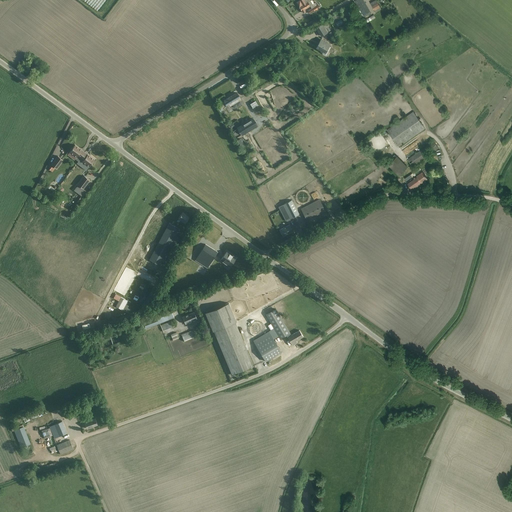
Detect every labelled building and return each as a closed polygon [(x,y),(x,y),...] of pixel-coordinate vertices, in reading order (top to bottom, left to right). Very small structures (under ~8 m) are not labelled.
[(86,0),(86,2),(104,11),(108,7),(108,2),(108,0),(86,0)] [(308,3),(311,1),(309,0),(300,0),(297,3),(299,7),(299,8),(300,8),(302,11),(303,13),(306,11),(305,9),(310,6),(308,3)] [(355,0),(354,1),(363,15),(364,17),(371,13),(362,0),(355,0)] [(376,0),(370,3),(374,11),(380,7),(376,0)] [(320,8),(318,5),(309,10),(311,14),(316,10),(316,11),(317,10),(320,8)] [(327,32),(322,25),(317,28),(322,36),(327,32)] [(325,52),(330,44),(322,39),(317,48),(325,52)] [(237,101),(241,98),(240,99),(237,94),(238,93),(237,93),(224,101),(225,101),(228,106),(227,106),(228,106),(233,103),(234,104),(238,102),(237,101)] [(260,102),(255,106),(258,111),(264,107),(260,102)] [(399,146),(425,128),(413,111),(387,130),(399,146)] [(253,119),(238,128),(242,134),(257,125),(253,119)] [(433,141),(407,159),(412,166),(438,148),(433,141)] [(75,145),(74,146),(73,146),(72,148),(70,152),(77,157),(75,159),(78,161),(85,152),(82,150),(75,145)] [(88,155),(85,152),(78,161),(81,163),(83,161),(90,166),(92,163),(93,163),(94,161),(95,160),(88,154),(88,155)] [(57,169),(64,160),(58,156),(52,165),(57,169)] [(396,157),(388,165),(398,176),(407,167),(396,157)] [(413,179),(407,183),(412,190),(418,185),(427,178),(422,171),(412,178),(413,179)] [(84,189),(91,180),(85,176),(78,185),(84,189)] [(301,209),(308,223),(326,213),(319,199),(301,209)] [(279,207),(286,221),(299,214),(292,200),(279,207)] [(189,217),(183,212),(178,218),(179,218),(176,222),(179,224),(182,220),(185,223),(189,217)] [(169,224),(149,261),(159,267),(163,259),(167,261),(179,239),(175,237),(179,230),(169,224)] [(279,230),(283,237),(293,231),(289,225),(279,230)] [(206,244),(196,260),(207,268),(217,252),(206,244)] [(236,258),(227,252),(221,259),(227,264),(227,263),(230,265),(230,266),(236,258)] [(121,297),(116,306),(119,308),(120,306),(124,308),(123,308),(126,310),(126,311),(128,312),(129,309),(127,308),(131,302),(121,297)] [(253,366),(237,326),(235,322),(236,322),(228,303),(205,313),(213,331),(214,331),(232,375),(253,366)] [(291,335),(286,326),(276,309),(266,315),(274,328),(254,341),(266,361),(281,352),(274,339),(279,336),(280,339),(286,335),(292,345),(297,342),(296,341),(303,337),(299,330),(291,335)] [(175,318),(172,311),(157,317),(158,319),(144,324),(147,330),(175,318)] [(197,319),(194,312),(183,317),(186,324),(197,319)] [(175,327),(174,326),(172,321),(161,326),(163,332),(175,327)] [(196,337),(193,331),(182,335),(185,342),(196,337)] [(76,415),(73,409),(64,413),(66,419),(76,415)] [(85,423),(87,429),(98,425),(95,419),(85,423)] [(62,421),(55,424),(52,425),(56,433),(58,432),(60,436),(67,433),(62,421)] [(30,429),(19,433),(26,450),(36,446),(30,429)] [(48,439),(55,437),(53,430),(46,432),(48,439)] [(70,440),(57,445),(61,454),(73,449),(70,440)]
